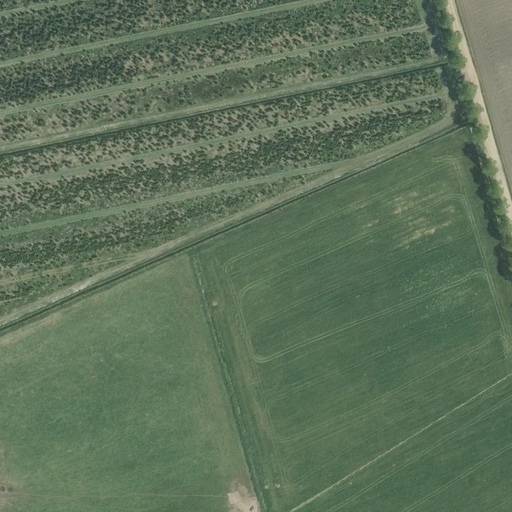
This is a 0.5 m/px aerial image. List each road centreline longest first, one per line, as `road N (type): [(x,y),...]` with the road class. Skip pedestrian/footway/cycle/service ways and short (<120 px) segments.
road 1 (track): [(467,65),(443,73),(453,119),(0,318)]
road 2 (track): [(511,219),(448,0)]
